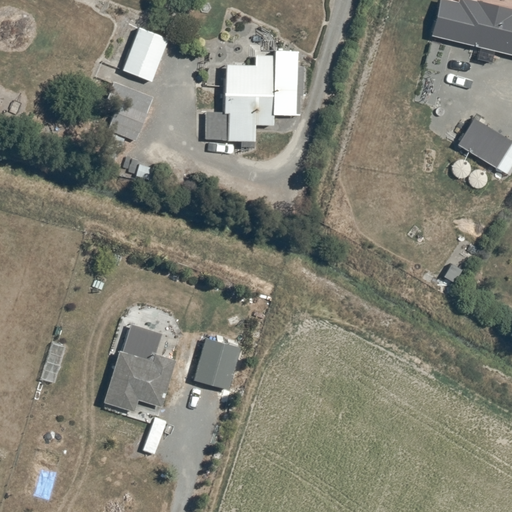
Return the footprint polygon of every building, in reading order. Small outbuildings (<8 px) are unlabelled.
[(164,37),(133,25),(117,69),(148,81),(164,37)] [(301,53),(269,50),(269,54),(252,52),(250,66),(223,63),(219,113),(202,111),(200,137),(249,142),(251,123),(268,125),(269,112),(295,114),(301,53)] [(118,134),(121,135),(132,139),(149,96),(109,81),(103,98),(114,102),(104,129),(118,134)] [(158,334),(127,323),(101,401),(129,411),(134,398),(156,406),(171,359),(152,352),(158,334)] [(236,347),(202,338),(190,379),(224,388),(236,347)]
